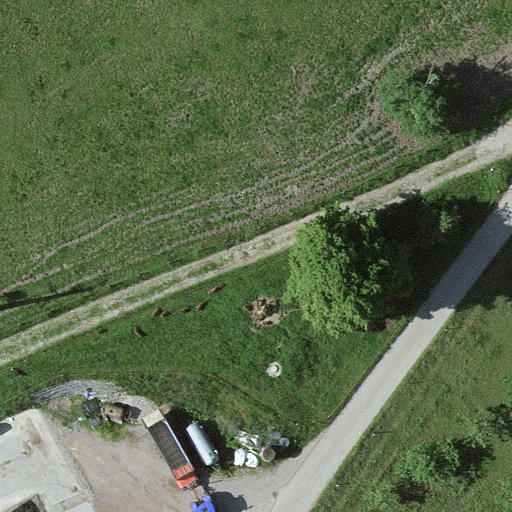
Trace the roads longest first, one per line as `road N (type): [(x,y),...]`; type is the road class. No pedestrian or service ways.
road 1 (track): [(511,137),(399,193),(0,357)]
road 2 (residential): [(289,511),(511,209)]
